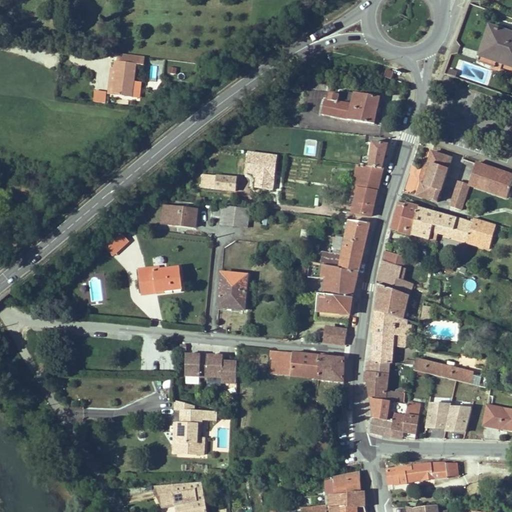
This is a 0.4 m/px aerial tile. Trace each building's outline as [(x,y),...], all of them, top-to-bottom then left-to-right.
[(58,0),(58,11),(68,13),(69,0),(58,0)] [(511,72),(511,34),(490,27),(478,62),(511,72)] [(118,54),(116,69),(113,94),(112,95),(132,97),(132,96),(134,82),(136,64),(144,65),(145,57),(118,54)] [(384,77),(391,80),(394,73),(387,70),(384,77)] [(308,88),(331,91),(332,81),(309,78),(308,88)] [(132,96),(139,97),(141,83),(134,82),(132,96)] [(105,103),(107,92),(95,91),(93,101),(105,103)] [(321,115),(375,124),(381,97),(341,91),(339,96),(330,94),(329,100),(325,100),(321,115)] [(369,167),(384,169),(389,145),(372,142),(369,167)] [(267,188),(272,154),(243,151),(241,171),(249,172),(252,175),(250,186),(267,188)] [(432,152),(429,164),(428,163),(421,184),(422,184),(418,196),(437,202),(452,159),(432,152)] [(493,169),(476,163),(469,184),(470,185),(485,190),(493,169)] [(384,169),(369,167),(358,165),(354,189),(356,189),(358,189),(377,192),(384,169)] [(507,198),(511,183),(511,175),(493,169),(485,190),(507,198)] [(203,188),(236,192),(237,179),(205,175),(203,188)] [(469,184),(459,181),(451,207),(461,210),(470,185),(469,184)] [(353,214),(372,217),(377,192),(358,189),(357,193),(353,214)] [(391,230),(412,235),(419,208),(399,203),(391,230)] [(213,218),(214,218),(221,219),(223,206),(215,205),(213,218)] [(165,206),(162,224),(195,228),(198,210),(165,206)] [(224,207),(221,225),(248,228),(250,210),(224,207)] [(419,208),(412,235),(430,239),(432,231),(434,224),(447,227),(445,234),(469,241),(472,229),(476,231),(478,225),(419,208)] [(346,239),(365,243),(370,224),(350,221),(346,239)] [(447,227),(434,224),(432,231),(445,234),(447,227)] [(313,251),(313,252),(311,263),(359,272),(365,243),(346,239),(337,237),(335,249),(344,250),(342,257),(333,255),(319,253),(323,234),(319,233),(303,230),(301,240),(310,242),(309,250),(313,251)] [(129,241),(120,231),(112,239),(121,249),(129,241)] [(113,256),(121,249),(112,239),(104,246),(113,256)] [(388,243),(386,251),(392,253),(394,244),(388,243)] [(333,255),(342,257),(344,250),(335,249),(333,255)] [(403,268),(405,257),(392,253),(386,251),(384,262),(379,285),(375,311),(404,320),(410,297),(413,284),(399,279),(403,268)] [(437,266),(451,271),(454,263),(440,258),(437,266)] [(353,298),(359,272),(311,263),(310,263),(309,278),(327,279),(325,296),(353,298)] [(183,289),(180,267),(160,269),(154,270),(153,268),(139,270),(142,295),(158,293),(157,290),(164,289),(164,292),(183,289)] [(233,309),(245,310),(248,276),(222,273),(219,304),(222,304),(221,310),(233,311),(233,309)] [(350,315),(353,298),(325,296),(319,295),(317,312),(350,315)] [(424,307),(421,321),(428,322),(431,308),(424,307)] [(408,321),(404,320),(375,311),(373,325),(378,328),(378,330),(379,330),(380,330),(381,331),(379,330),(378,330),(377,333),(374,333),(372,362),(389,363),(392,363),(394,346),(398,347),(398,345),(398,344),(399,344),(398,345),(398,347),(406,347),(407,336),(407,325),(408,321)] [(317,312),(316,319),(349,322),(350,315),(317,312)] [(326,343),(345,345),(348,331),(328,328),(326,343)] [(269,374),(280,375),(282,352),(271,351),(269,374)] [(345,358),(282,352),(280,375),(319,378),(319,380),(345,383),(345,358)] [(201,355),(186,355),(185,376),(200,377),(201,355)] [(209,356),(201,355),(200,377),(208,377),(209,356)] [(224,356),(209,356),(208,377),(223,378),(223,383),(237,384),(238,362),(224,362),(224,356)] [(415,371),(472,384),(474,375),(475,372),(459,368),(458,371),(454,370),(455,367),(417,359),(415,371)] [(368,362),(366,383),(369,383),(372,398),(373,399),(405,403),(405,395),(386,391),(388,374),(389,363),(372,362),(368,362)] [(472,384),(484,387),(487,376),(481,375),(481,376),(474,375),(472,384)] [(416,440),(422,399),(414,398),(413,404),(409,403),(405,423),(393,421),(391,436),(403,439),(403,438),(416,440)] [(372,405),(374,418),(374,419),(393,421),(405,423),(409,403),(405,403),(373,399),(372,405)] [(195,406),(176,401),(176,410),(181,410),(194,411),(195,406)] [(511,410),(488,407),(484,426),(511,430),(511,410)] [(452,409),(430,408),(427,433),(447,434),(451,411),(452,409)] [(202,425),(202,419),(202,411),(194,411),(181,410),(181,424),(177,424),(177,438),(183,443),(184,444),(184,454),(205,454),(205,438),(201,438),(198,438),(198,425),(201,425),(202,425)] [(472,412),(451,411),(447,434),(446,436),(467,437),(472,412)] [(371,432),(391,436),(393,421),(374,419),(374,418),(371,418),(371,432)] [(175,454),(184,454),(184,444),(183,443),(177,438),(177,424),(175,424),(175,454)] [(389,485),(458,475),(458,469),(460,469),(460,466),(457,466),(457,463),(423,465),(387,471),(389,485)] [(326,481),(326,495),(348,495),(348,493),(356,493),(356,487),(360,487),(358,475),(326,481)] [(183,491),(203,487),(202,482),(182,485),(181,485),(183,491)] [(176,511),(207,511),(203,487),(183,491),(181,485),(160,485),(158,490),(162,509),(176,507),(176,511)] [(304,511),(342,511),(342,509),(365,508),(364,492),(360,493),(356,493),(348,493),(348,495),(326,495),(300,497),(302,508),(304,508),(304,511)]
